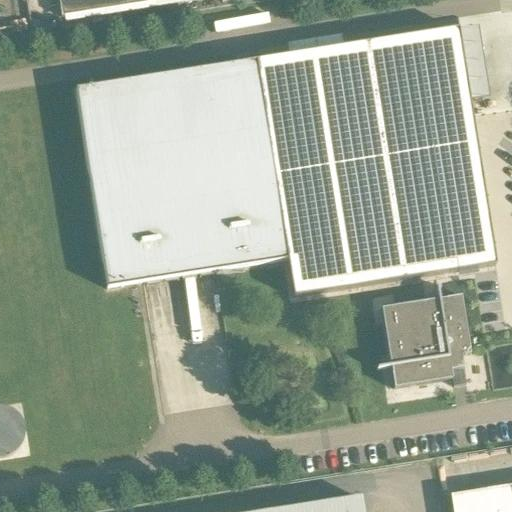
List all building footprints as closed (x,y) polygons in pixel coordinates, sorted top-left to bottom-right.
[(58,0),(61,18),(176,0),(58,0)] [(451,30),(255,63),(293,293),(491,259),(451,30)] [(255,63),(75,91),(107,291),(287,262),(255,63)] [(380,311),(393,390),(451,381),(452,389),(465,387),(461,358),(469,357),(460,298),(380,311)] [(491,394),(511,390),(511,345),(484,350),(491,394)] [(372,353),(355,356),(365,414),(382,411),(372,353)] [(24,438),(24,434),(24,431),(23,428),(22,424),(20,421),(18,418),(16,416),(13,414),(10,412),(7,411),(3,410),(0,409),(0,459),(1,460),(4,459),(7,458),(10,457),(12,456),(15,454),(17,452),(19,449),(21,446),(22,444),(23,441),(24,438)] [(455,511),(511,511),(511,488),(453,498),(455,511)] [(361,511),(359,499),(277,511),(361,511)]
